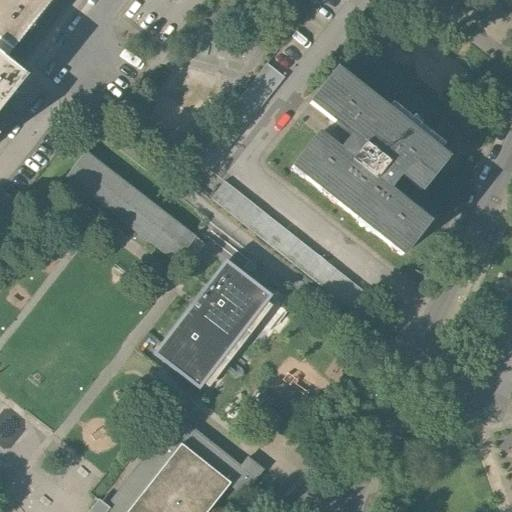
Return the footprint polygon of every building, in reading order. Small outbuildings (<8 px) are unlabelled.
[(0,0),(0,43),(8,50),(48,0),(0,0)] [(0,116),(29,79),(0,56),(0,116)] [(285,79),(267,65),(193,157),(211,172),(285,79)] [(293,169),(405,261),(432,228),(389,193),(401,177),(422,194),(449,162),(337,71),(311,104),(352,138),(339,155),(318,138),(293,169)] [(195,239),(86,155),(67,179),(176,263),(195,239)] [(374,300),(224,183),(211,201),(360,318),(374,300)] [(225,261),(153,354),(199,390),(271,297),(244,276),(225,261)] [(99,511),(207,511),(231,483),(243,493),(263,468),(248,457),(242,464),(178,415),(106,504),(99,511)] [(99,511),(106,504),(98,498),(87,511),(99,511)]
